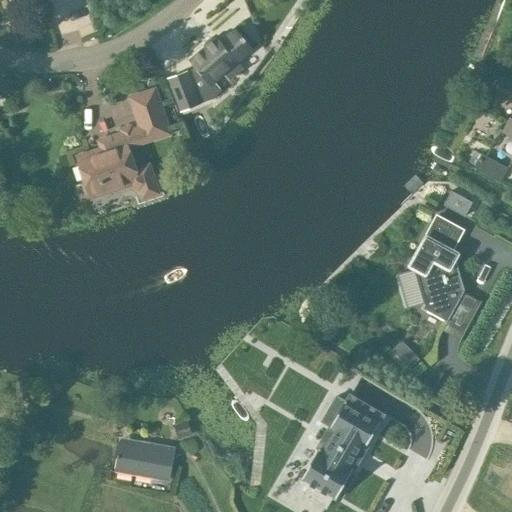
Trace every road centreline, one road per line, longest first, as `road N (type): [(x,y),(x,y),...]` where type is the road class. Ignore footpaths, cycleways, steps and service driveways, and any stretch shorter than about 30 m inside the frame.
road 1 (tertiary): [(0,54),(56,68),(123,54),(189,0)]
road 2 (tertiary): [(445,511),(511,359)]
